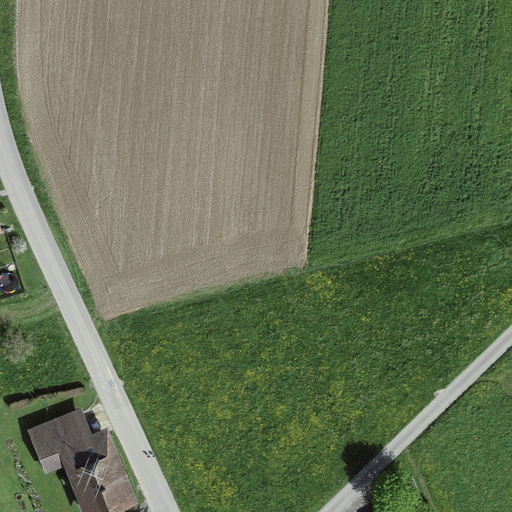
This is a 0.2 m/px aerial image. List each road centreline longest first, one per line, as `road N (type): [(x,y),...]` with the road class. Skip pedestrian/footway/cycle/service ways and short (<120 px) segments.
road 1 (unclassified): [(167,511),(0,136)]
road 2 (residential): [(331,511),(511,336)]
